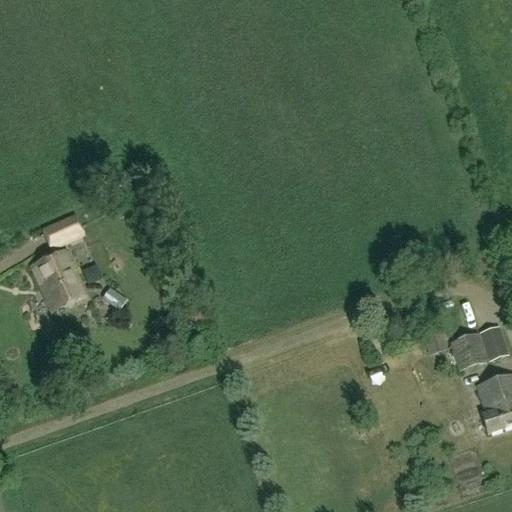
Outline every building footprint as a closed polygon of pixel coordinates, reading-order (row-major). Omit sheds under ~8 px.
[(75,221),(44,233),(52,252),(82,240),(75,221)] [(84,299),(64,256),(34,270),(53,313),(84,299)] [(109,290),(102,301),(119,313),(127,302),(109,290)] [(430,305),(407,313),(411,325),(434,317),(430,305)] [(498,331),(479,336),(489,365),(508,360),(498,331)] [(423,341),(429,358),(447,353),(442,335),(423,341)] [(487,366),(477,337),(450,345),(459,375),(487,366)] [(389,353),(388,350),(383,338),(370,342),(374,354),(376,358),(389,353)] [(504,412),(511,409),(511,377),(496,382),(504,412)] [(504,412),(496,382),(477,388),(485,418),(504,412)] [(511,432),(504,412),(485,418),(480,419),(488,440),(511,432)]
